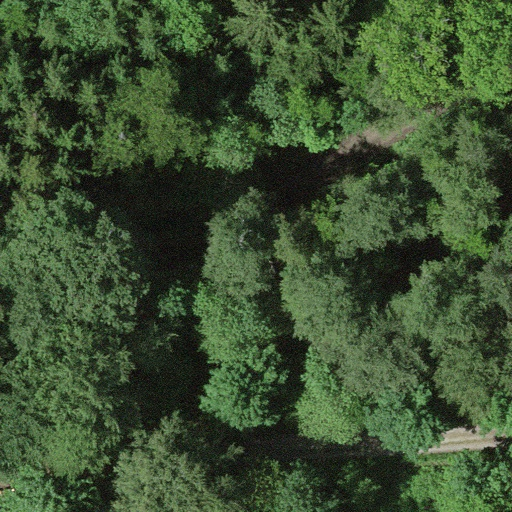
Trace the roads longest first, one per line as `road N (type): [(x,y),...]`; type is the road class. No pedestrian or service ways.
road 1 (track): [(511,53),(60,346)]
road 2 (track): [(0,465),(511,433)]
